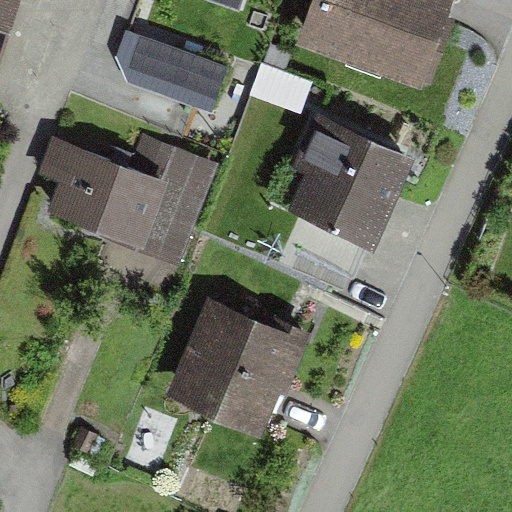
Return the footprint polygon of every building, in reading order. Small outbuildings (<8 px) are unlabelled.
[(18,0),(0,0),(0,54),(12,19),(18,0)] [(449,0),(309,0),(299,31),(425,73),(449,0)] [(133,33),(118,76),(217,111),(233,67),(133,33)] [(295,169),(311,176),(294,212),(380,250),(421,158),(320,113),(295,169)] [(42,173),(61,180),(50,211),(105,232),(103,236),(180,265),(219,163),(144,134),(132,166),(56,137),(42,173)] [(293,340),(199,303),(158,408),(251,445),(293,340)] [(219,434),(202,469),(248,491),(265,457),(219,434)]
